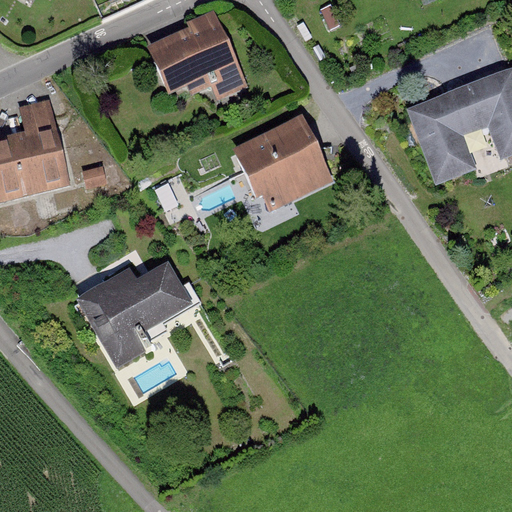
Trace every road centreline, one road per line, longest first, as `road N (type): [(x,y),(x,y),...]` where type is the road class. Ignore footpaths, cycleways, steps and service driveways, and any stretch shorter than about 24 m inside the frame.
road 1 (track): [(511,362),(259,0)]
road 2 (residential): [(188,0),(0,85)]
road 3 (track): [(160,511),(20,361)]
